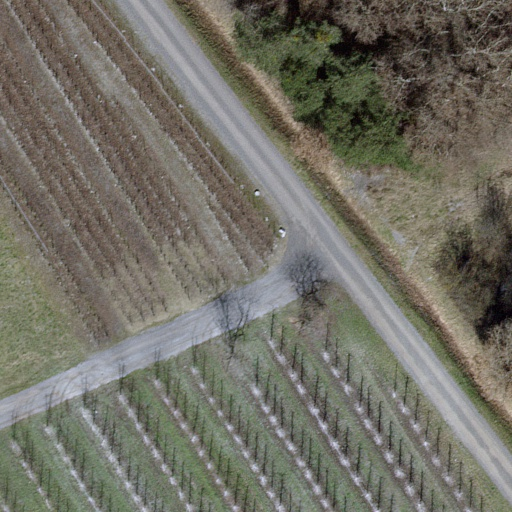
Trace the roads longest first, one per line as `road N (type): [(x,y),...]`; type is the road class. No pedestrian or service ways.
road 1 (track): [(142,0),(511,487)]
road 2 (track): [(0,419),(346,263)]
